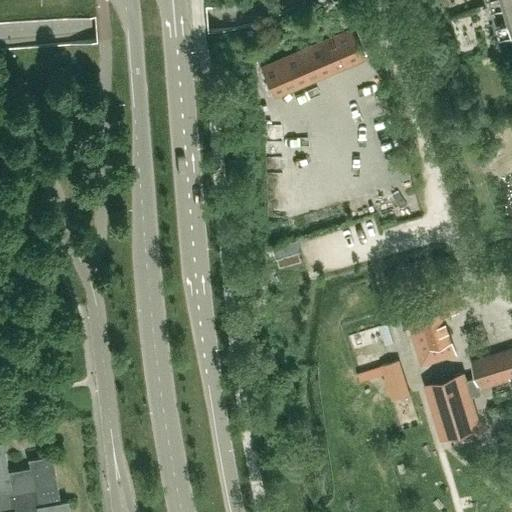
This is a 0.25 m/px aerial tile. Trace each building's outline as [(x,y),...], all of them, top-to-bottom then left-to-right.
[(511,26),(511,0),(485,0),(496,32),(511,26)] [(274,94),(364,56),(352,27),(261,66),(274,94)] [(276,248),(278,266),(297,265),(295,246),(276,248)] [(456,354),(445,316),(459,312),(453,289),(402,305),(421,365),(456,354)] [(481,390),(480,386),(506,379),(505,376),(511,374),(511,347),(472,360),(476,375),(465,378),(463,370),(425,382),(434,412),(441,410),(448,435),(473,427),(465,403),(472,401),(470,393),(481,390)] [(396,358),(381,363),(391,397),(407,393),(396,358)] [(59,501),(52,464),(51,456),(52,456),(52,455),(26,459),(26,460),(13,463),(14,469),(7,471),(3,443),(0,443),(0,511),(69,511),(67,499),(66,499),(66,500),(59,501)]
